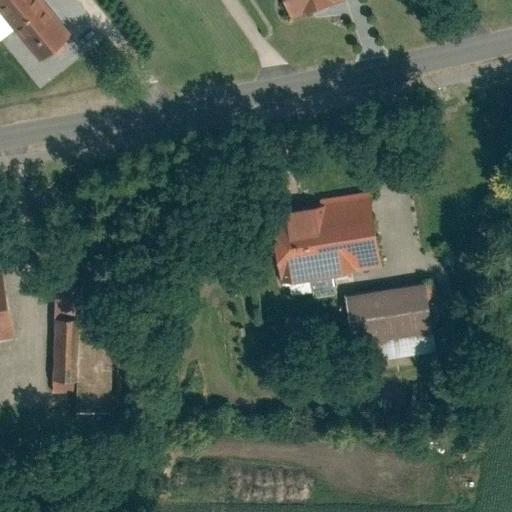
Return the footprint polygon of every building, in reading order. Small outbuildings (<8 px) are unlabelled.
[(78,29),(54,0),(0,0),(0,2),(44,56),(78,29)] [(292,0),(297,13),(335,0),(292,0)] [(374,193),(282,206),(292,275),(383,262),(374,193)] [(0,334),(15,332),(5,269),(0,269),(0,334)] [(433,279),(354,290),(361,337),(385,334),(440,326),(433,279)] [(76,371),(81,281),(58,280),(53,370),(76,371)] [(385,334),(388,354),(443,346),(440,326),(385,334)]
